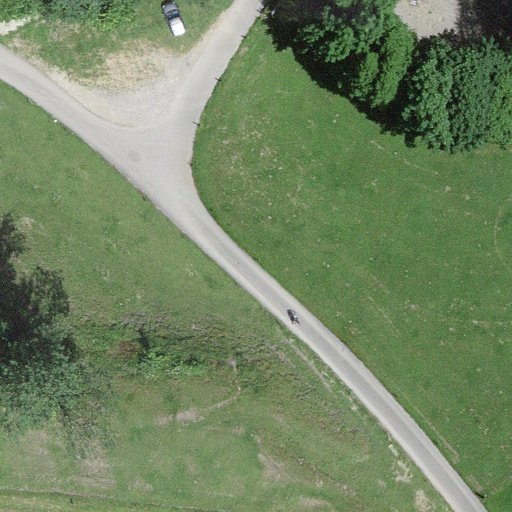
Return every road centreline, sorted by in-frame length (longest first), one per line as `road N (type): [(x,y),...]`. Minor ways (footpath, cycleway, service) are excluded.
road 1 (unclassified): [(466,511),(366,393),(139,155)]
road 2 (unclassified): [(139,155),(257,0)]
road 3 (unclassified): [(139,155),(0,60)]
